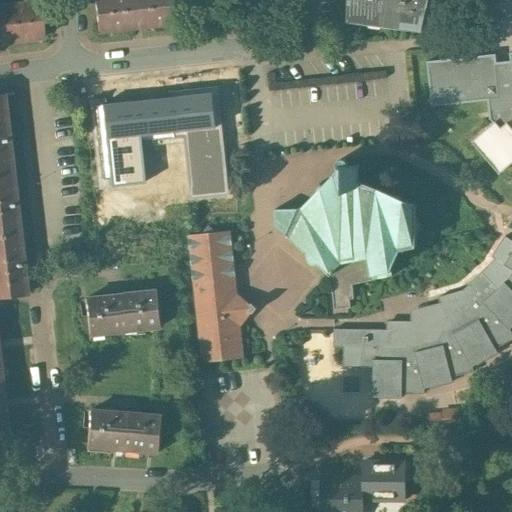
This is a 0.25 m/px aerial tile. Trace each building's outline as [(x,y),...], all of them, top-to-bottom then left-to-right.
[(172,0),(93,0),(98,34),(176,23),(172,0)] [(350,0),(350,21),(352,21),(352,19),(382,23),(382,25),(387,26),(387,24),(419,28),(418,30),(420,30),(426,0),(350,0)] [(38,5),(0,8),(0,44),(42,40),(38,5)] [(431,106),(487,101),(489,101),(490,120),(493,124),(471,143),(499,176),(511,164),(511,52),(509,53),(510,62),(496,63),(495,55),(427,61),(431,106)] [(198,151),(209,149),(206,127),(229,125),(225,87),(190,91),(190,97),(171,99),(170,94),(137,97),(139,122),(154,120),(156,133),(150,134),(152,150),(158,149),(160,167),(199,163),(198,151)] [(3,95),(0,95),(0,298),(26,296),(22,263),(15,196),(7,129),(3,95)] [(106,101),(82,104),(85,128),(109,125),(106,101)] [(361,167),(348,167),(348,166),(348,165),(347,163),(346,162),(345,161),(342,160),(339,161),(337,163),(336,166),(337,168),(337,169),(338,170),(328,180),(323,182),(318,184),(316,189),(315,194),(301,209),(275,209),(275,226),(306,254),(309,263),(313,265),(318,265),(331,276),(341,265),(368,259),(372,276),(393,271),(401,251),(416,247),(416,236),(419,231),(420,226),(419,221),(416,216),(416,205),(360,182),(361,167)] [(217,232),(209,226),(203,233),(189,235),(203,362),(244,358),(240,327),(252,313),(253,314),(257,308),(252,304),(251,305),(237,294),(231,231),(217,232)] [(463,290),(439,298),(440,303),(419,310),(420,323),(389,322),(389,331),(334,330),(334,347),(344,347),(343,367),(373,367),(373,397),(402,397),(402,394),(425,394),(425,389),(452,381),(451,378),(474,372),(472,367),(497,353),(495,349),(511,339),(511,333),(511,334),(510,330),(511,327),(511,253),(504,265),(511,269),(511,273),(509,278),(497,289),(481,273),(463,290)] [(368,259),(341,265),(331,276),(334,309),(351,308),(350,300),(355,299),(353,285),(373,281),(372,276),(368,259)] [(156,293),(121,297),(121,295),(111,297),(111,298),(85,301),(88,333),(109,331),(109,334),(126,332),(125,329),(144,327),(144,330),(160,328),(156,293)] [(348,390),(361,389),(361,371),(347,372),(348,390)] [(163,417),(127,414),(127,412),(116,411),(116,413),(89,411),(86,443),(106,445),(105,448),(123,450),(123,446),(142,447),(142,451),(160,452),(163,417)] [(406,463),(363,463),(363,482),(363,500),(406,501),(406,463)] [(363,482),(320,482),(320,511),(362,511),(363,500),(363,482)]
